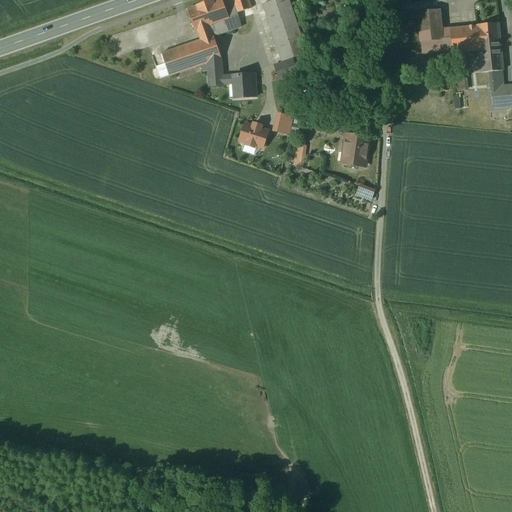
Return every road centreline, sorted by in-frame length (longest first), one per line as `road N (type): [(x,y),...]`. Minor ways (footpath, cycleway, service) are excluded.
road 1 (unclassified): [(388,0),(376,278)]
road 2 (secondary): [(0,49),(139,0)]
